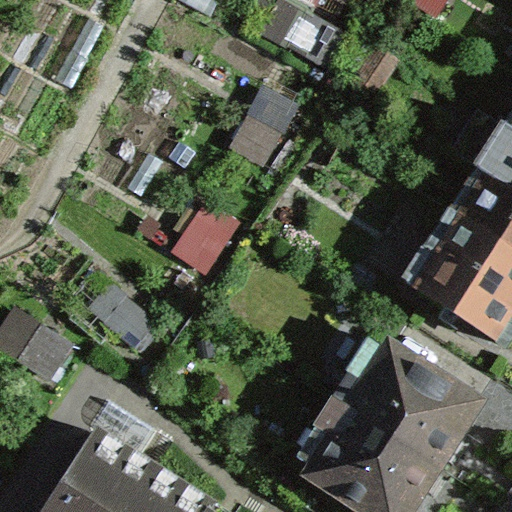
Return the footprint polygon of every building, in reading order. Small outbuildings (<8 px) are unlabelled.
[(399,59),(378,45),(350,86),(372,100),(399,59)] [(511,130),(505,126),(480,110),(453,152),(479,169),(511,189),(511,130)] [(452,211),(511,249),(511,189),(479,169),(452,211)] [(511,249),(452,211),(429,247),(439,253),(417,288),(505,345),(511,334),(511,249)] [(347,372),(356,377),(340,403),(436,464),(440,458),(476,402),(391,348),(389,352),(368,338),(347,372)] [(309,473),(368,511),(405,511),(436,464),(340,403),(335,399),(320,424),(329,430),(321,442),(327,446),(309,473)] [(211,511),(214,509),(93,431),(41,511),(211,511)]
